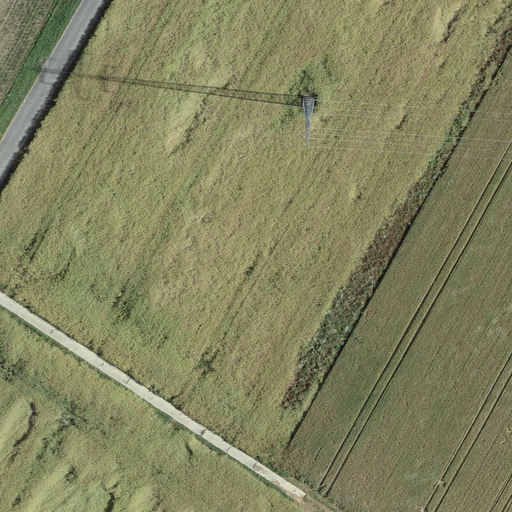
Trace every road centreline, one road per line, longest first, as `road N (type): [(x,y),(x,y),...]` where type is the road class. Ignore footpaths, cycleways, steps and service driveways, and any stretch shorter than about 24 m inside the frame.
road 1 (track): [(0,296),(303,498)]
road 2 (unclassified): [(0,161),(90,0)]
